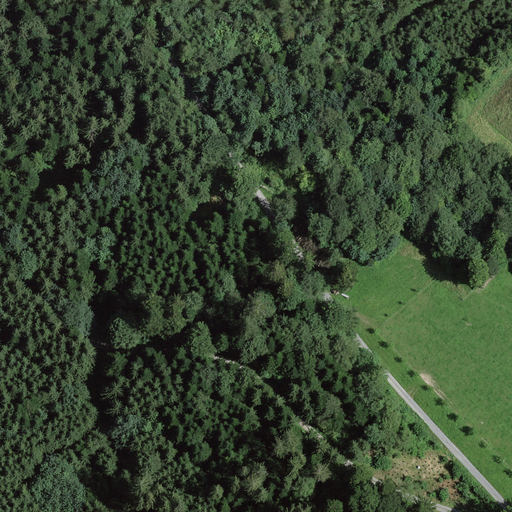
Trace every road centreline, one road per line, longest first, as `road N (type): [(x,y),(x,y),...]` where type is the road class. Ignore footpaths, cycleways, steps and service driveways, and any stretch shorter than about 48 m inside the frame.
road 1 (track): [(511,511),(367,349),(129,0)]
road 2 (track): [(453,511),(381,485),(234,363),(74,333),(34,298),(0,248)]
